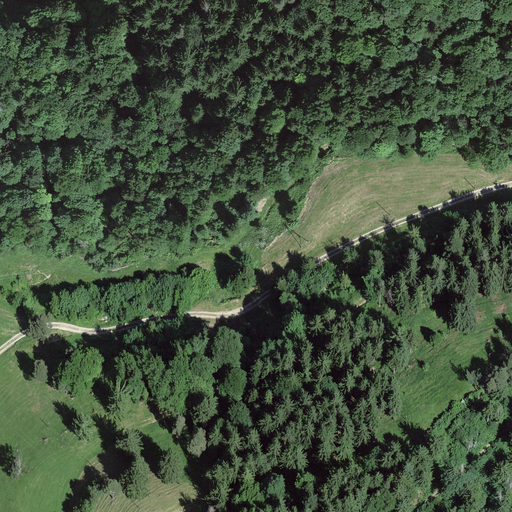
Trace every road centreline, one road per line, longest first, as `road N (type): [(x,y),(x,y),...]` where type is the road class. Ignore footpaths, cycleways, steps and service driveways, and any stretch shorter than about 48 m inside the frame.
road 1 (track): [(511,185),(390,223),(277,289),(110,330),(50,323),(0,350)]
road 2 (track): [(511,426),(416,511)]
